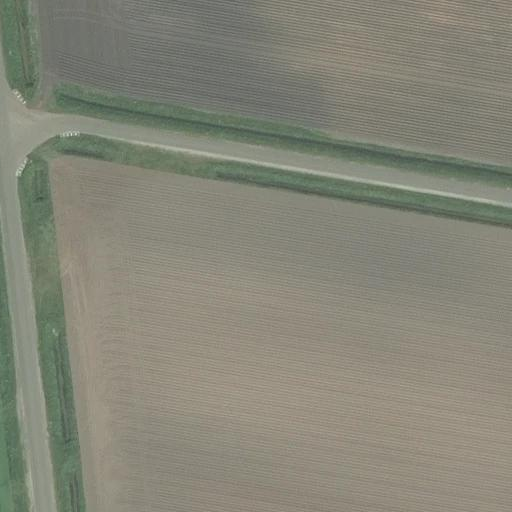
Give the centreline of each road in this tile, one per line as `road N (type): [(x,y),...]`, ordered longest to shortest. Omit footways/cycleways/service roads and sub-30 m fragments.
road 1 (unclassified): [(511,200),(0,113)]
road 2 (unclassified): [(45,511),(0,118)]
